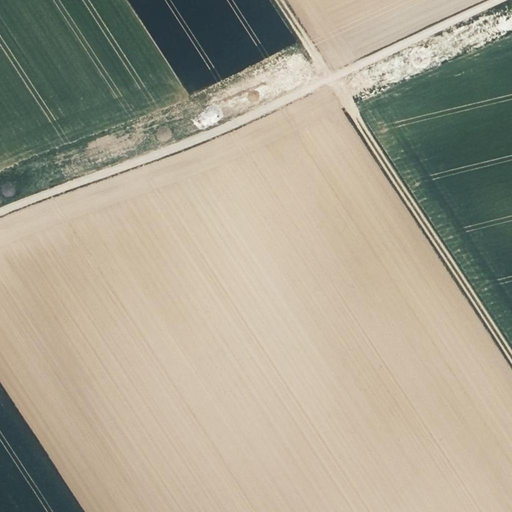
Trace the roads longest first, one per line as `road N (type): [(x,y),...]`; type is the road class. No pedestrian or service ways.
road 1 (unclassified): [(487,0),(257,111),(0,210)]
road 2 (track): [(511,353),(283,0)]
